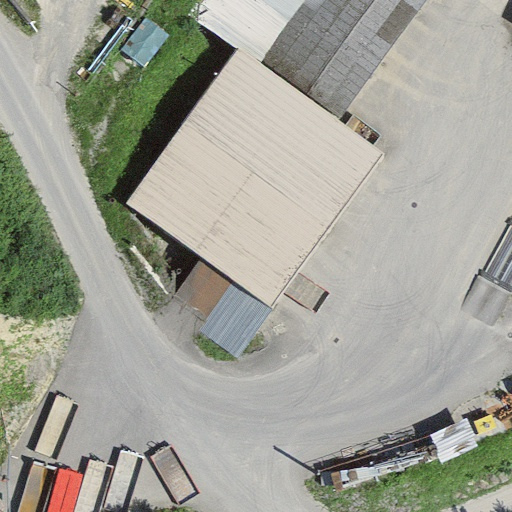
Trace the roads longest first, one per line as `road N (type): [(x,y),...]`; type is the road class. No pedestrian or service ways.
road 1 (track): [(0,87),(195,421),(275,511)]
road 2 (unknown): [(195,421),(139,482),(38,511)]
